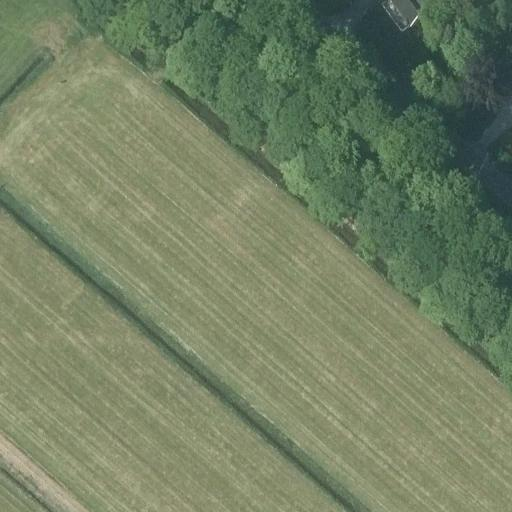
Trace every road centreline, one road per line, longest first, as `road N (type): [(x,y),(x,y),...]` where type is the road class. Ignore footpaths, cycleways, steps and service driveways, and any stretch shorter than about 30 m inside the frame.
road 1 (unknown): [(511,306),(167,0)]
road 2 (tertiary): [(511,203),(275,0)]
